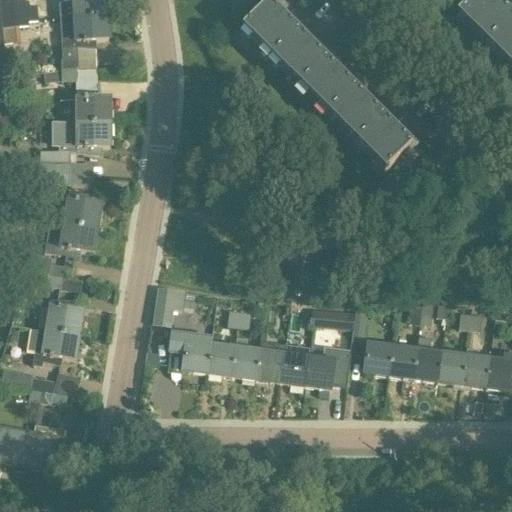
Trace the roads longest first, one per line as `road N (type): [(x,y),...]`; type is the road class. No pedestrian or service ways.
road 1 (residential): [(110,410),(162,129),(157,0)]
road 2 (residential): [(110,410),(511,426)]
road 3 (residential): [(435,133),(300,0)]
